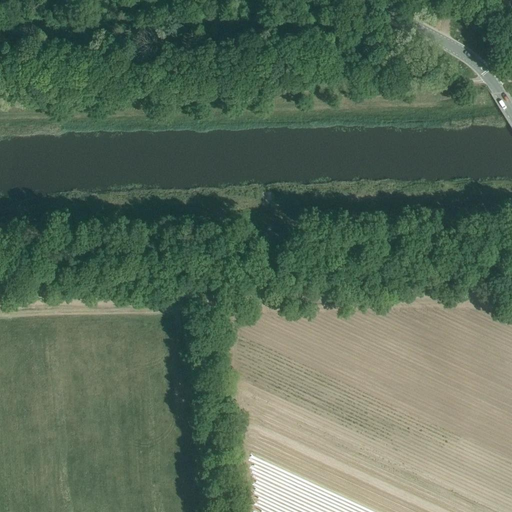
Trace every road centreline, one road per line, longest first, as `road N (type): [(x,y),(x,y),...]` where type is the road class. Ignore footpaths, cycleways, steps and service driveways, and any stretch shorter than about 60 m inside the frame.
road 1 (track): [(511,299),(208,295)]
road 2 (track): [(273,235),(0,243)]
road 3 (track): [(511,230),(273,235)]
road 4 (track): [(224,511),(208,295)]
road 5 (track): [(208,295),(0,299)]
road 6 (secondary): [(511,113),(475,62),(365,0)]
